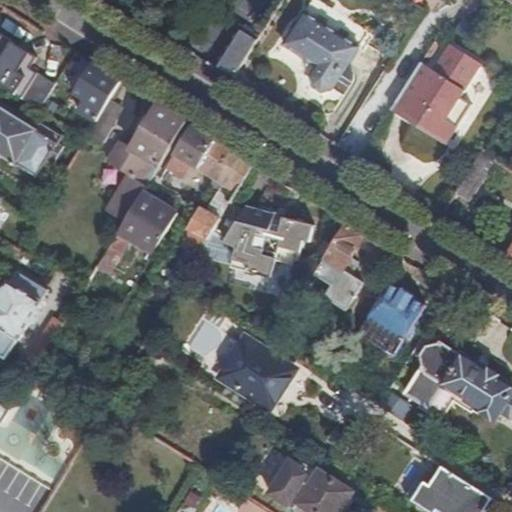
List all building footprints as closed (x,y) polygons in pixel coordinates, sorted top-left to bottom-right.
[(360,48),(305,13),(285,46),(317,66),(311,77),(313,86),(322,92),(333,91),(360,48)] [(154,30),(195,56),(202,44),(162,18),(154,30)] [(232,80),(262,34),(252,27),(249,32),(240,26),(214,68),(232,80)] [(0,82),(43,103),(55,79),(30,67),(39,46),(0,27),(0,82)] [(434,73),(421,65),(396,105),(423,122),(427,131),(448,144),(465,115),(455,109),(460,99),(482,65),(451,46),(434,73)] [(123,81),(105,70),(86,100),(95,106),(92,111),(101,116),(112,99),(123,81)] [(112,99),(101,116),(88,137),(101,145),(124,106),(112,99)] [(471,107),(460,99),(455,109),(465,115),(471,107)] [(186,122),(159,104),(132,149),(121,142),(108,162),(129,176),(107,210),(126,222),(144,192),(148,185),(186,122)] [(37,129),(0,106),(0,153),(16,164),(14,169),(36,182),(50,159),(55,162),(65,147),(60,143),(64,136),(42,122),(37,129)] [(215,140),(193,126),(176,154),(180,157),(198,168),(215,140)] [(224,146),(215,140),(198,168),(203,172),(215,179),(232,151),(224,146)] [(241,157),(232,151),(215,179),(227,186),(236,192),(253,165),(241,157)] [(495,161),(482,153),(476,163),(489,171),(495,161)] [(180,157),(176,154),(163,173),(170,177),(179,164),(177,162),(180,157)] [(489,171),(476,163),(456,194),(469,202),(489,171)] [(203,172),(198,168),(185,189),(190,192),(203,172)] [(236,193),(227,186),(211,213),(220,219),(236,193)] [(144,192),(126,222),(105,256),(117,263),(132,240),(154,253),(179,214),(144,192)] [(268,210),(248,204),(227,238),(239,243),(232,267),(265,277),(272,271),(275,261),(291,266),(297,261),(303,242),(309,244),(314,226),(284,217),(281,225),(272,222),(273,219),(268,210)] [(211,213),(203,209),(190,228),(191,230),(183,244),(194,251),(199,254),(220,219),(211,213)] [(365,235),(346,223),(325,258),(326,259),(317,274),(334,285),(327,297),(348,310),(364,282),(352,274),(359,263),(351,258),(365,235)] [(55,263),(24,246),(15,262),(28,270),(29,267),(47,277),(55,263)] [(199,254),(194,251),(190,258),(195,261),(199,254)] [(174,274),(183,280),(183,279),(190,268),(181,261),(174,274)] [(89,280),(60,262),(54,274),(83,291),(89,280)] [(409,284),(394,275),(361,329),(376,338),(409,284)] [(48,289),(29,278),(23,288),(9,280),(0,294),(0,327),(20,340),(44,300),(42,299),(48,289)] [(63,323),(74,304),(65,299),(62,305),(65,311),(59,319),(54,316),(28,359),(37,365),(38,364),(58,331),(63,323)] [(296,370),(245,338),(220,377),(270,410),(296,370)] [(501,411),(511,394),(511,389),(500,382),(501,379),(462,355),(461,357),(441,345),(439,348),(437,347),(436,346),(427,348),(422,357),(424,365),(406,394),(429,409),(444,386),(481,410),(482,408),(497,418),(501,411)] [(110,400),(120,383),(111,377),(101,394),(110,400)] [(350,427),(365,400),(327,379),(312,406),(350,427)] [(383,408),(404,412),(408,395),(386,391),(383,408)] [(511,394),(501,411),(510,418),(511,417),(511,394)] [(301,466),(290,460),(269,493),(298,511),(340,511),(354,492),(319,470),(318,472),(303,463),(301,466)] [(432,511),(486,511),(497,494),(441,462),(417,503),(432,511)]
